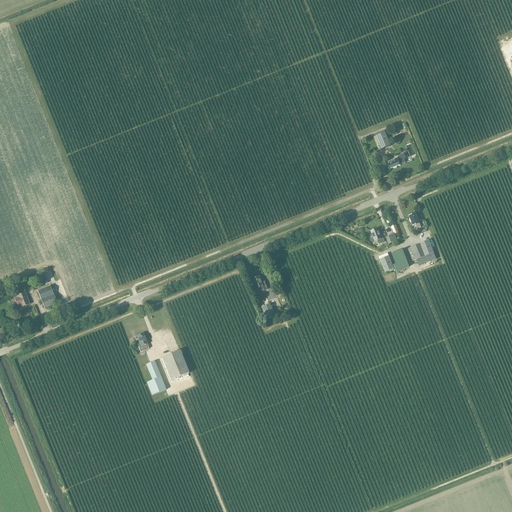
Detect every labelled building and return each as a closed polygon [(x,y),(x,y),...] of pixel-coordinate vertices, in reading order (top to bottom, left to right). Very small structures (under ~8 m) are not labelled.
[(385,133),(376,136),(381,149),(390,145),(385,133)] [(400,165),(405,163),(404,159),(406,158),(404,153),(398,155),(397,159),(387,163),(389,169),(400,165)] [(416,229),(420,228),(419,224),(415,213),(408,216),(412,226),(415,225),(416,229)] [(378,244),(382,243),(381,239),(377,228),(370,231),(374,241),(377,240),(378,244)] [(385,238),(388,244),(396,241),(394,234),(385,238)] [(428,240),(407,249),(412,262),(416,260),(419,266),(436,259),(433,253),(428,240)] [(384,273),(393,269),(388,257),(380,260),(384,273)] [(36,286),(36,288),(49,284),(46,276),(43,277),(42,273),(37,275),(40,285),(36,286)] [(259,292),(263,290),(262,287),(258,276),(251,279),(255,289),(258,288),(259,292)] [(50,286),(37,291),(44,309),(57,304),(50,286)] [(17,297),(14,298),(17,307),(20,306),(21,307),(29,304),(25,293),(16,296),(17,297)] [(261,308),(266,320),(274,317),(269,304),(261,308)] [(164,342),(173,338),(168,326),(160,330),(161,332),(155,334),(159,345),(165,343),(164,342)] [(143,333),(136,336),(139,343),(137,344),(140,352),(149,349),(143,333)] [(161,359),(170,381),(175,379),(188,374),(179,352),(166,357),(161,359)] [(152,381),(161,377),(154,362),(145,365),(152,381)] [(152,381),(147,383),(152,396),(166,390),(161,377),(152,381)]
